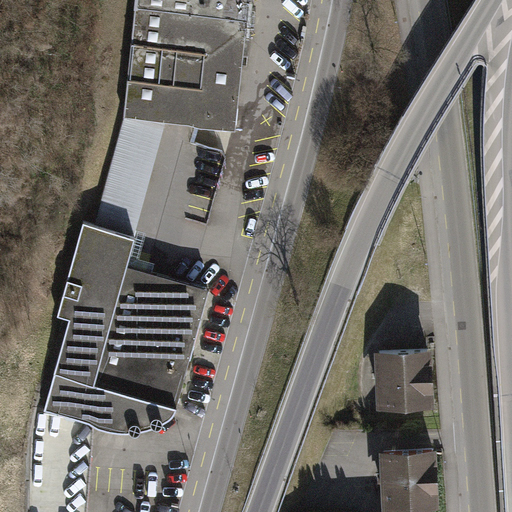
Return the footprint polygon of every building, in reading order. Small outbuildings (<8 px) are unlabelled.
[(246,0),(132,0),(131,8),(245,22),(246,0)] [(131,8),(122,116),(161,122),(233,130),(245,22),(131,8)] [(92,224),(131,237),(161,122),(122,116),(92,224)] [(68,320),(41,412),(110,434),(125,435),(146,431),(163,425),(170,419),(174,412),(206,289),(124,268),(131,237),(92,224),(80,221),(55,317),(68,320)] [(431,348),(381,350),(384,412),(434,410),(431,348)] [(438,511),(436,450),(387,452),(388,511),(438,511)] [(87,511),(111,511),(112,481),(88,480),(87,511)]
